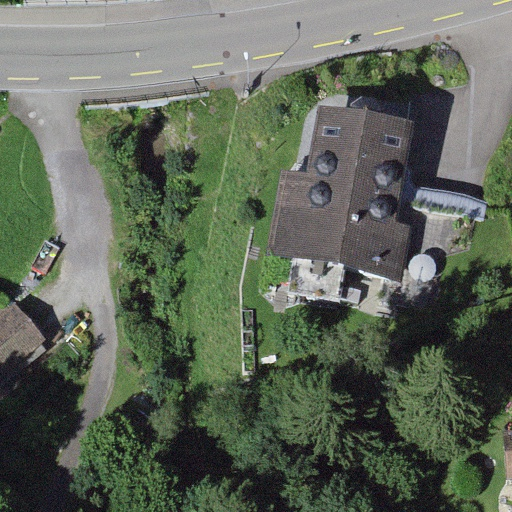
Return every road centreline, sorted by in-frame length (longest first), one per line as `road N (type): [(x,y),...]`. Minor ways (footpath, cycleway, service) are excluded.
road 1 (tertiary): [(0,55),(134,52),(315,26)]
road 2 (tertiary): [(315,26),(433,0)]
